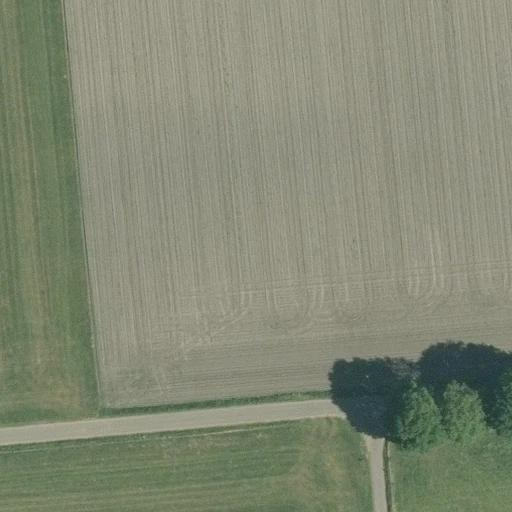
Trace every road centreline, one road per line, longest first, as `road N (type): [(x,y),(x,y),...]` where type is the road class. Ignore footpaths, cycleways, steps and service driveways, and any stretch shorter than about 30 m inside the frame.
road 1 (unclassified): [(0,437),(373,405)]
road 2 (unclassified): [(373,405),(511,393)]
